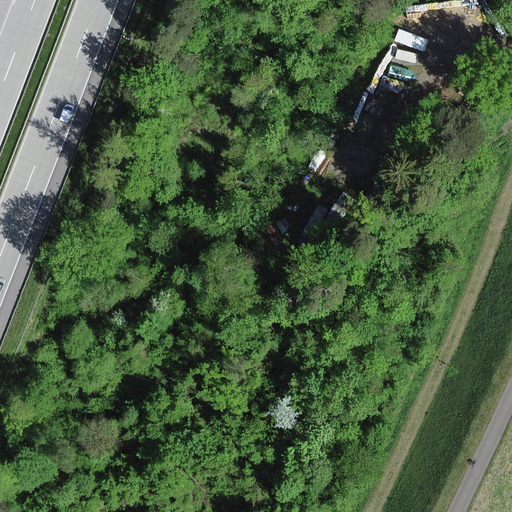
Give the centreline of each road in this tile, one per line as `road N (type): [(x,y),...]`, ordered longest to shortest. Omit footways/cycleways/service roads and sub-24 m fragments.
road 1 (motorway): [(0,264),(100,0)]
road 2 (track): [(511,397),(458,511)]
